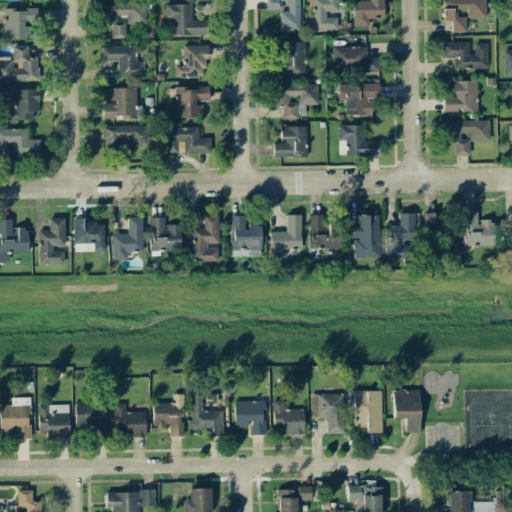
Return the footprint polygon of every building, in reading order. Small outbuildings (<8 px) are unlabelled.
[(300,31),(300,0),(294,0),(265,0),(265,10),(280,10),(280,1),(287,1),(288,11),(279,11),(279,31),(300,31)] [(337,30),(337,17),(326,17),(326,11),(337,11),(337,0),(311,0),(312,30),(337,30)] [(368,26),(368,19),(383,18),(382,0),(368,0),(352,1),(353,26),(368,26)] [(485,17),(485,0),(441,0),(442,21),(451,21),(451,32),(464,31),(464,17),(456,17),(456,10),(467,9),(467,18),(485,17)] [(111,38),(126,38),(126,24),(146,23),(145,1),(100,2),(100,27),(110,26),(111,38)] [(206,35),(206,20),(190,20),(190,4),(165,4),(165,19),(173,19),(173,35),(206,35)] [(2,8),(3,39),(30,39),(30,24),(36,24),(36,8),(2,8)] [(304,73),(305,43),(278,42),(277,58),(271,57),(270,72),(304,73)] [(486,44),(473,43),(473,54),(467,54),(467,43),(441,42),(441,58),(453,58),(453,68),(486,69),(486,44)] [(182,45),(182,66),(174,66),(175,76),(205,76),(204,45),(182,45)] [(0,81),(37,81),(36,52),(26,53),(26,46),(12,46),(12,59),(0,58),(0,81)] [(100,47),(101,62),(117,61),(117,78),(143,77),(143,62),(135,62),(135,46),(100,47)] [(333,47),(333,71),(378,70),(377,57),(366,57),(365,47),(333,47)] [(511,50),(503,51),(503,76),(511,75),(511,50)] [(443,111),(476,111),(476,80),(451,81),(451,97),(442,97),(443,111)] [(379,84),(338,83),(338,100),(346,100),(345,114),(369,115),(369,98),(378,98),(379,84)] [(200,117),(200,102),(208,102),(208,87),(169,88),(169,97),(174,96),(175,117),(200,117)] [(135,119),(136,88),(110,88),(109,103),(102,103),(102,118),(135,119)] [(38,89),(13,90),(14,109),(5,109),(5,120),(33,120),(33,111),(38,111),(38,89)] [(488,120),(447,121),(448,156),(468,155),(468,141),(488,141),(488,120)] [(102,125),(102,147),(119,147),(119,138),(128,139),(128,146),(146,146),(146,126),(102,125)] [(345,156),(378,155),(378,141),(363,141),(363,125),(336,125),(337,141),(345,141),(345,156)] [(306,156),(305,126),(280,126),(280,143),(272,143),(272,157),(306,156)] [(164,153),(176,153),(176,145),(182,144),(183,154),(208,153),(207,138),(197,138),(197,127),(163,128),(164,153)] [(39,140),(26,140),(26,128),(0,128),(0,153),(6,154),(6,144),(11,144),(11,155),(39,154),(39,140)] [(462,245),(497,245),(497,219),(477,220),(476,212),(462,212),(462,245)] [(413,240),(413,213),(397,213),(397,225),(386,225),(386,258),(412,258),(412,245),(402,245),(402,240),(413,240)] [(452,245),(451,213),(422,214),(423,238),(439,237),(440,246),(452,245)] [(339,248),(338,221),(322,222),(322,214),(307,215),(308,249),(339,248)] [(269,231),(269,257),(285,257),(285,250),(300,250),(300,215),(285,215),(286,231),(269,231)] [(378,216),(355,215),(354,224),(345,224),(345,238),(353,238),(352,258),(377,259),(378,216)] [(192,261),(217,261),(218,216),(203,216),(202,228),(192,228),(192,261)] [(231,257),(261,256),(260,223),(245,224),(245,216),(230,216),(231,257)] [(111,234),(111,260),(127,259),(127,253),(142,252),(141,217),(127,217),(127,234),(111,234)] [(164,217),(149,217),(149,251),(180,250),(180,225),(164,225),(164,217)] [(38,264),(63,263),(62,251),(53,251),(53,246),(64,246),(63,218),(48,218),(48,230),(37,231),(38,264)] [(8,254),(27,253),(27,228),(11,228),(11,219),(0,219),(0,261),(8,261),(8,254)] [(73,252),(104,251),(103,220),(73,221),(73,252)] [(419,432),(418,389),(392,390),(392,419),(404,418),(404,432),(419,432)] [(354,426),(365,426),(365,433),(381,433),(380,390),(353,391),(354,426)] [(191,433),(222,433),(222,410),(201,411),(201,394),(190,394),(191,433)] [(310,394),(311,417),(325,417),(326,434),(343,433),(342,394),(310,394)] [(30,438),(29,397),(11,398),(11,405),(0,404),(0,430),(14,431),(15,439),(30,438)] [(233,401),(233,427),(249,427),(249,435),(265,434),(264,400),(233,401)] [(272,429),(280,429),(280,434),(303,434),(303,409),(288,408),(288,401),(273,401),(272,429)] [(151,402),(152,428),(167,428),(167,436),(183,436),(182,402),(151,402)] [(74,404),(75,431),(105,430),(104,403),(74,404)] [(144,436),(143,411),(124,412),(124,403),(113,404),(114,437),(144,436)] [(68,436),(67,404),(37,405),(38,437),(68,436)] [(354,511),(380,511),(381,482),(359,482),(359,486),(346,485),(346,500),(355,500),(354,511)] [(276,490),(277,511),(295,511),(295,500),(310,500),(310,486),(297,486),(297,489),(276,490)] [(182,511),(210,511),(210,488),(187,488),(188,499),(182,500),(182,511)] [(154,489),(139,489),(139,506),(154,505),(154,489)] [(31,490),(16,490),(17,506),(25,506),(25,511),(41,511),(41,501),(31,501),(31,490)] [(448,491),(448,511),(493,511),(493,501),(470,502),(470,491),(448,491)] [(138,511),(138,492),(105,492),(105,508),(111,508),(110,511),(138,511)]
